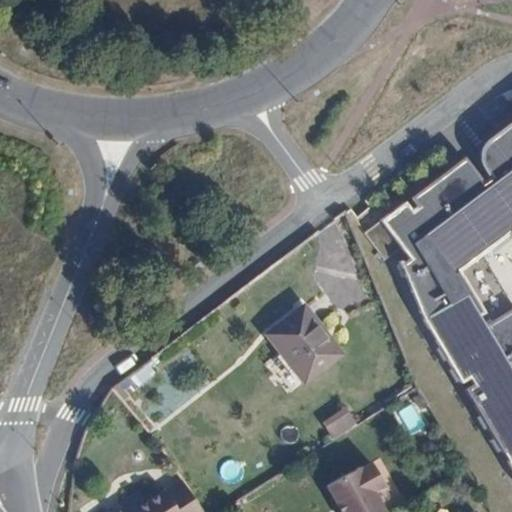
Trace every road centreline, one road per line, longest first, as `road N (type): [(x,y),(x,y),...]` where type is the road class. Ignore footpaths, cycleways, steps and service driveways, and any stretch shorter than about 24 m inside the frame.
road 1 (residential): [(252,93),(323,202),(481,83),(511,69)]
road 2 (secondary): [(104,200),(23,403),(12,459)]
road 3 (secondary): [(252,93),(317,54),(366,0)]
